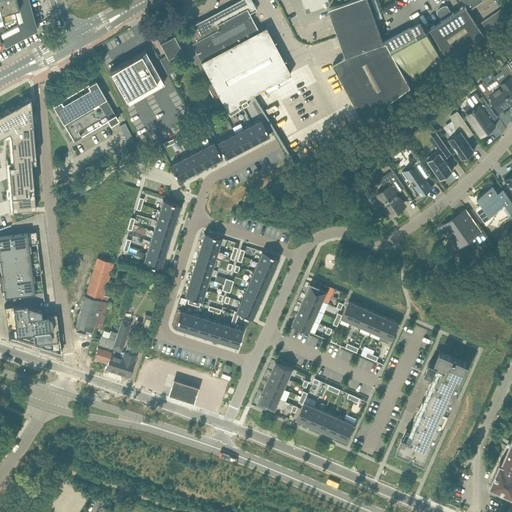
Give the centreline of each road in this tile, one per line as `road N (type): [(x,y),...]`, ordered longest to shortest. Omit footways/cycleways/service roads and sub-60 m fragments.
road 1 (unclassified): [(68,370),(38,90)]
road 2 (residential): [(511,133),(395,238),(333,233),(310,241),(300,255)]
road 3 (unclassified): [(435,511),(226,425)]
road 4 (residential): [(252,364),(160,334),(195,217)]
road 5 (tertiary): [(368,511),(227,451)]
road 6 (residential): [(394,390),(266,334)]
